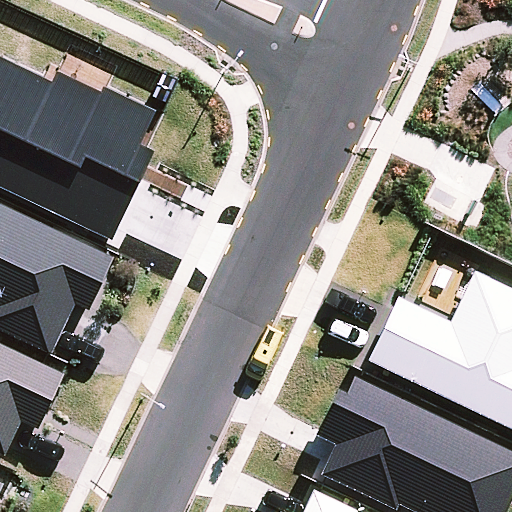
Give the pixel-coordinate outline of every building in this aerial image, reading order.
[(0,325),(49,352),(74,304),(83,309),(109,262),(0,203),(0,325)] [(511,291),(471,272),(448,321),(395,296),(364,361),(511,430),(511,291)] [(0,454),(2,456),(19,420),(35,428),(60,375),(0,346),(0,454)] [(318,474),(405,511),(503,511),(511,492),(511,452),(343,378),(317,437),(332,443),(318,474)] [(356,511),(309,488),(296,511),(356,511)]
